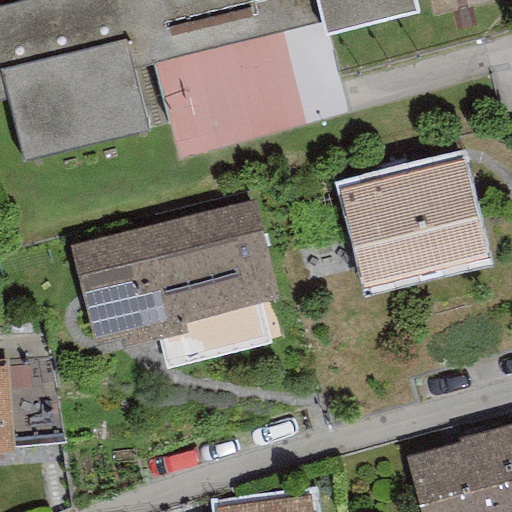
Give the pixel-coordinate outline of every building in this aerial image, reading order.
[(327,38),(417,15),(412,0),(12,0),(0,3),(0,104),(8,102),(25,169),(147,138),(130,70),(226,45),(323,21),(327,38)] [(485,264),(461,166),(340,195),(364,293),(485,264)] [(279,306),(254,204),(69,250),(94,351),(279,306)] [(12,448),(61,443),(50,355),(5,359),(6,364),(0,364),(0,458),(13,457),(12,448)] [(511,511),(511,430),(406,464),(418,511),(511,511)] [(310,511),(309,499),(216,511),(215,511),(310,511)]
